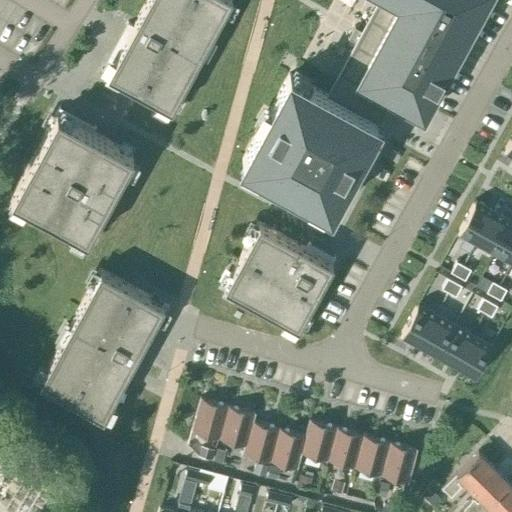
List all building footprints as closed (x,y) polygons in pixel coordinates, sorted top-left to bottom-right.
[(228,0),(145,0),(106,72),(170,107),(228,0)] [(383,0),(366,31),(354,25),(347,36),(360,43),(331,95),(289,72),(242,159),(329,206),(376,120),(374,119),(388,94),(422,112),(482,0),(383,0)] [(266,103),(272,81),(261,77),(254,100),(266,103)] [(132,152),(56,110),(10,195),(86,237),(132,152)] [(511,134),(503,149),(511,155),(511,134)] [(475,199),(456,232),(475,242),(494,210),(475,199)] [(494,210),(475,242),(493,252),(511,219),(494,210)] [(511,219),(493,252),(511,262),(511,260),(511,219)] [(332,261),(258,220),(223,284),(297,324),(332,261)] [(456,260),(450,270),(457,274),(463,264),(456,260)] [(463,264),(457,274),(464,278),(470,268),(463,264)] [(163,302),(99,267),(38,379),(102,414),(163,302)] [(448,276),(442,286),(449,290),(455,279),(448,276)] [(455,279),(449,290),(456,294),(461,283),(455,279)] [(492,280),(486,290),(493,294),(499,284),(492,280)] [(499,284),(493,294),(500,298),(506,288),(499,284)] [(483,296),(477,306),(484,310),(490,299),(483,296)] [(490,299),(484,310),(491,314),(497,303),(490,299)] [(418,301),(399,334),(418,344),(437,311),(418,301)] [(437,311),(418,344),(436,354),(454,321),(437,311)] [(454,321),(436,354),(454,364),(472,331),(454,321)] [(472,331),(454,364),(473,375),(491,342),(472,331)] [(218,436),(227,403),(200,396),(191,428),(218,436)] [(244,443),(252,418),(254,411),(227,403),(218,436),(244,443)] [(304,433),(301,450),(326,458),(335,425),(308,417),(304,433)] [(269,459),(278,426),(252,418),(244,443),(242,451),(269,459)] [(335,425),(326,458),(353,465),(362,432),(335,425)] [(278,426),(269,459),(296,466),(301,450),(304,433),(278,426)] [(362,432),(353,465),(380,472),(389,439),(362,432)] [(389,439),(380,472),(407,480),(416,447),(389,439)] [(461,477),(471,486),(492,464),(477,449),(456,471),(442,486),(451,494),(461,484),(457,480),(461,477)] [(468,511),(474,511),(507,479),(492,464),(471,486),(481,496),(477,500),(473,496),(463,506),(468,511)] [(184,475),(196,478),(199,469),(187,466),(184,475)] [(210,472),(199,469),(196,478),(207,482),(210,472)] [(496,511),(504,511),(511,504),(511,483),(507,479),(474,511),(488,511),(487,510),(491,506),(496,511)] [(252,484),(241,481),(238,490),(250,493),(252,484)] [(265,497),(277,501),(279,491),(268,488),(265,497)] [(291,494),(279,491),(277,501),(288,504),(291,494)] [(319,511),(331,511),(333,506),(322,503),(319,511)]
